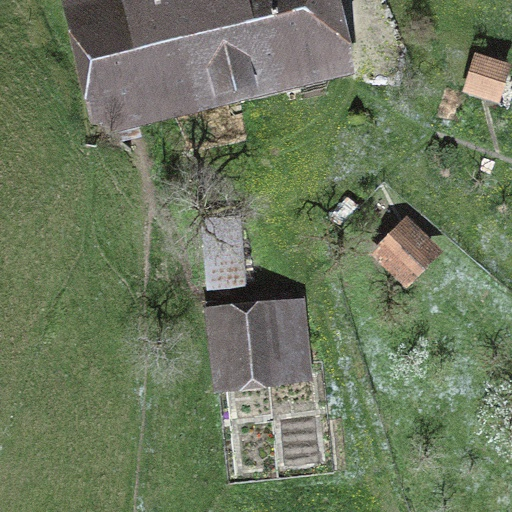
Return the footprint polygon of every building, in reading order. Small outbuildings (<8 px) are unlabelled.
[(66,0),(92,108),(318,56),(305,0),(66,0)] [(502,101),(511,72),(511,71),(476,59),(466,88),(502,101)] [(245,284),(239,218),(204,221),(210,288),(245,284)] [(400,278),(426,251),(404,229),(378,257),(400,278)] [(221,320),(227,378),(304,370),(298,312),(221,320)]
